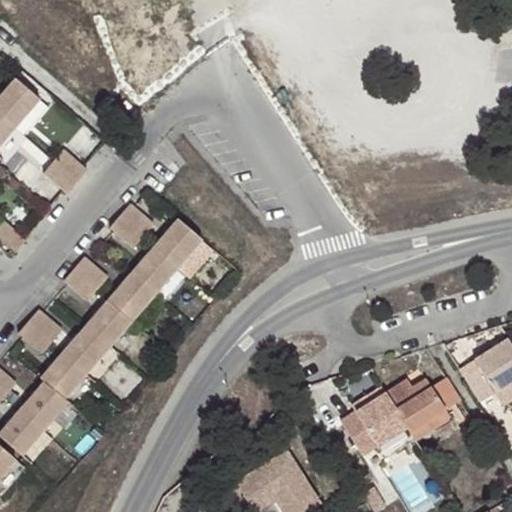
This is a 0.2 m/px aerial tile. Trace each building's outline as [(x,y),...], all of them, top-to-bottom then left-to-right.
[(16,79),(0,97),(0,146),(41,100),(16,79)] [(64,150),(44,174),(68,194),(87,171),(64,150)] [(130,204),(110,228),(134,249),(154,225),(130,204)] [(45,382),(0,433),(0,436),(22,456),(69,402),(65,399),(132,321),(203,240),(179,219),(108,301),(41,379),(45,382)] [(3,221),(0,223),(0,239),(16,254),(27,242),(3,221)] [(85,257),(64,281),(88,302),(109,278),(85,257)] [(39,310),(18,334),(42,355),(63,330),(39,310)] [(479,369),(461,379),(479,406),(496,396),(511,385),(511,345),(510,342),(476,363),(479,369)] [(0,369),(0,403),(17,384),(0,369)] [(407,382),(383,396),(408,435),(445,412),(460,403),(446,382),(434,388),(419,399),(414,391),(407,382)] [(419,399),(434,388),(428,382),(414,391),(419,399)] [(511,403),(511,385),(496,396),(505,408),(511,403)] [(379,390),(366,398),(347,410),(352,420),(337,430),(377,492),(413,469),(400,449),(412,442),(408,435),(383,396),(379,390)] [(412,442),(415,446),(451,422),(445,412),(408,435),(412,442)] [(0,478),(17,459),(0,443),(0,478)] [(285,452),(234,485),(251,511),(258,511),(274,502),(280,511),(310,511),(319,506),(285,452)] [(386,511),(373,489),(360,497),(369,511),(386,511)]
